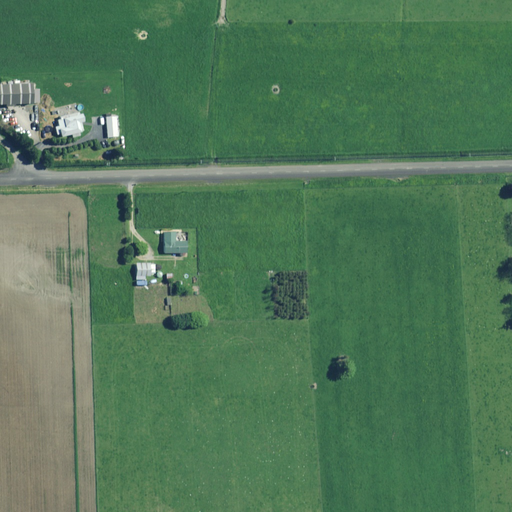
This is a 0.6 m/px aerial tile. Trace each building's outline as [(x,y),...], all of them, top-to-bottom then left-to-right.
[(32,103),(32,83),(0,83),(0,104),(5,104),(5,106),(13,106),(13,104),(32,103)] [(82,131),(80,122),(85,120),(82,112),(56,119),(58,125),(54,126),(56,134),(59,133),(60,136),(70,134),(71,137),(78,135),(77,132),(82,131)] [(116,136),(115,116),(105,117),(106,137),(116,136)] [(163,253),(179,253),(179,256),(183,256),(183,253),(186,253),(186,241),(174,241),(174,232),(163,232),(163,253)] [(155,263),(136,263),(135,279),(144,279),(145,275),(149,276),(149,272),(154,273),(155,263)]
